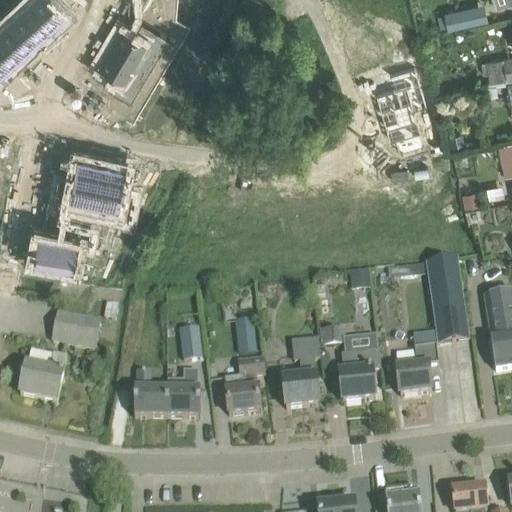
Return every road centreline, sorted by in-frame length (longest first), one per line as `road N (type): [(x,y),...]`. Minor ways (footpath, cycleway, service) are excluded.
road 1 (residential): [(511,433),(356,456),(185,467),(0,440)]
road 2 (residential): [(339,18),(367,116),(354,146),(307,172),(136,157),(32,126)]
road 3 (residential): [(32,126),(96,0)]
road 4 (residential): [(5,264),(32,126)]
